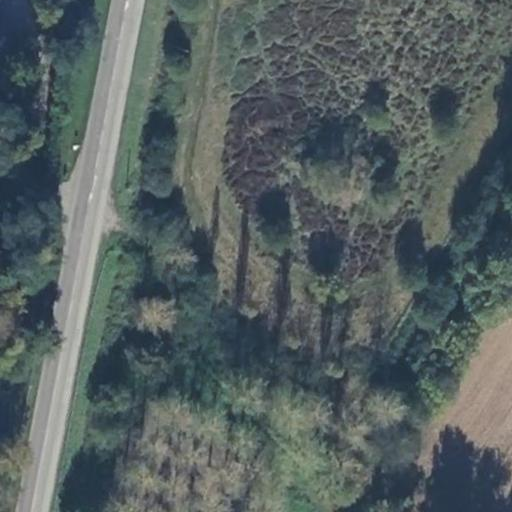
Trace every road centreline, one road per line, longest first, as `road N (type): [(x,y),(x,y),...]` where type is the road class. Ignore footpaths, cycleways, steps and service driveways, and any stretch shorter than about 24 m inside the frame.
road 1 (primary): [(30,511),(127,0)]
road 2 (track): [(85,219),(137,236),(156,258),(175,356),(312,494),(410,511)]
